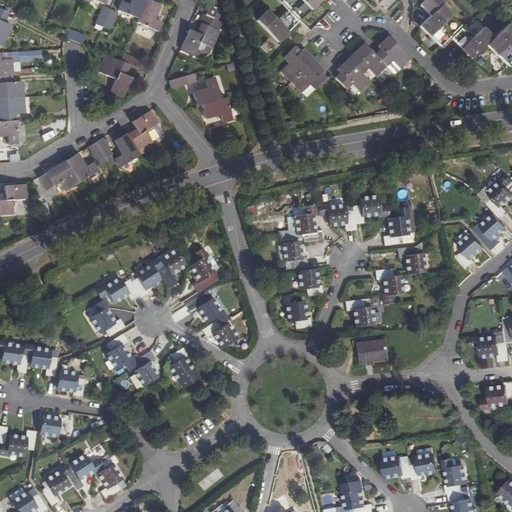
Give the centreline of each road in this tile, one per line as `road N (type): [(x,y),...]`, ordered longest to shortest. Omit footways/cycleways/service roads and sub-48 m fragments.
road 1 (tertiary): [(214,174),(511,118)]
road 2 (tertiary): [(0,265),(214,174)]
road 3 (residential): [(340,28),(383,25),(457,92),(511,84)]
road 4 (residential): [(214,174),(273,349)]
road 5 (residential): [(19,395),(117,419),(160,475)]
road 6 (residential): [(511,251),(464,294),(445,373)]
road 7 (residential): [(408,511),(320,431)]
